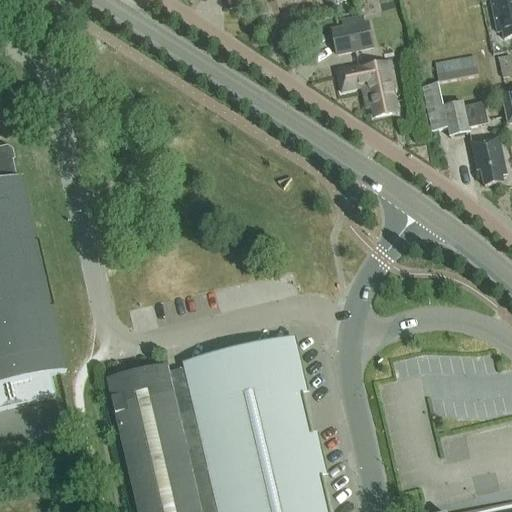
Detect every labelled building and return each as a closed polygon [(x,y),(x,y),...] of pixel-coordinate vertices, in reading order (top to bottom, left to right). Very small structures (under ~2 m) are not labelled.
[(226,0),(229,11),(254,6),(259,30),(275,26),(270,5),(266,6),(265,3),(264,3),(263,0),(226,0)] [(511,0),(493,0),(490,1),(497,34),(502,33),(504,41),(511,39),(511,0)] [(339,55),(374,48),(370,28),(335,35),(339,55)] [(477,77),(474,58),(434,65),(437,84),(477,77)] [(396,90),(391,66),(361,71),(360,68),(359,68),(363,89),(367,109),(372,108),(374,118),(391,115),(389,106),(395,105),(392,90),(396,90)] [(363,89),(359,68),(338,72),(342,93),(363,89)] [(483,104),(482,105),(464,108),(463,104),(443,108),(443,107),(438,85),(423,88),(432,134),(448,131),(450,140),(470,136),(469,129),(487,126),(483,104)] [(507,128),(511,126),(511,92),(500,95),(507,128)] [(502,177),(507,176),(499,139),(472,145),(478,173),(482,172),(485,187),(503,184),(502,177)] [(0,411),(54,399),(49,377),(65,374),(51,309),(55,308),(40,243),(36,244),(21,179),(14,181),(10,162),(12,162),(10,152),(5,153),(3,148),(0,148),(0,411)] [(108,382),(138,511),(328,511),(289,340),(187,364),(188,370),(169,374),(167,369),(108,382)] [(481,511),(511,505),(511,503),(473,511),(481,511)]
